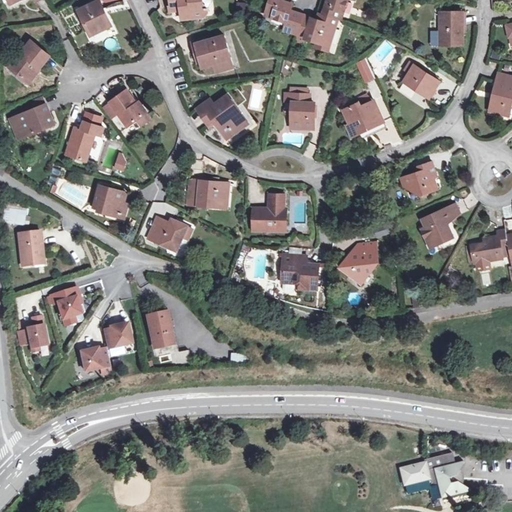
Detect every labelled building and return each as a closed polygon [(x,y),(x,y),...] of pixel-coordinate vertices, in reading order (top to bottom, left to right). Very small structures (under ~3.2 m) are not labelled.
[(181,4),(181,11),(182,18),(204,16),(208,12),(207,7),(203,4),(190,5),(189,0),(170,0),(171,5),(181,4)] [(298,35),(304,16),(291,12),(294,5),(287,2),(279,0),(270,0),(267,12),(273,14),(272,18),(288,23),(285,31),(298,35)] [(351,0),(355,1),(355,0),(327,0),(323,14),(334,17),(338,19),(340,12),(344,13),(348,0),(351,0)] [(92,36),(101,31),(100,27),(109,23),(102,10),(104,9),(100,1),(80,11),(92,36)] [(441,45),(463,45),(463,12),(441,12),(441,45)] [(336,26),(338,19),(334,17),(323,14),(319,13),(316,20),(336,26)] [(336,26),(316,20),(304,16),(298,35),(306,38),(305,39),(330,47),(336,26)] [(12,64),(34,81),(57,53),(35,35),(12,64)] [(192,42),(195,53),(198,52),(201,62),(203,68),(215,64),(232,59),(225,36),(207,40),(206,38),(192,42)] [(367,58),(357,62),(365,80),(375,76),(367,58)] [(234,68),(232,59),(215,64),(217,73),(234,68)] [(406,70),(410,73),(415,65),(411,62),(406,70)] [(441,81),(415,65),(410,73),(404,81),(430,98),(441,81)] [(489,111),(505,115),(508,105),(511,106),(511,103),(511,76),(499,73),(489,111)] [(266,86),(251,85),(250,110),(265,110),(266,86)] [(308,86),(289,86),(289,95),(308,95),(308,86)] [(144,115),(128,93),(126,91),(110,102),(128,127),(136,121),(144,115)] [(130,91),(128,93),(144,115),(148,112),(140,101),(138,102),(130,91)] [(289,95),(283,94),(283,103),(293,103),(292,125),(303,126),(303,128),(314,129),(315,104),(310,104),(310,95),(308,95),(289,95)] [(360,108),(375,101),(368,95),(357,101),(358,105),(360,108)] [(215,106),(202,115),(210,126),(216,122),(225,134),(231,130),(234,133),(247,124),(228,96),(215,106)] [(43,97),(31,102),(34,109),(46,104),(43,97)] [(202,115),(215,106),(211,100),(198,109),(202,115)] [(384,122),(375,101),(360,108),(358,105),(345,111),(351,125),(354,123),(359,133),(368,129),(367,127),(372,125),(373,127),(384,122)] [(11,119),(20,140),(55,124),(46,104),(34,109),(11,119)] [(85,122),(98,126),(101,118),(87,113),(85,122)] [(149,122),(144,115),(136,121),(141,127),(149,122)] [(98,126),(85,122),(82,130),(76,128),(67,155),(87,161),(96,134),(99,135),(101,127),(98,126)] [(122,131),(125,136),(140,128),(136,122),(122,131)] [(368,129),(359,133),(362,140),(387,128),(384,122),(373,127),(372,125),(367,127),(368,129)] [(354,123),(351,125),(347,127),(351,137),(359,133),(354,123)] [(231,130),(225,134),(228,138),(234,133),(231,130)] [(114,169),(123,172),(128,155),(118,152),(114,169)] [(421,172),(408,177),(412,190),(414,197),(439,188),(435,177),(438,176),(433,162),(419,167),(421,172)] [(404,186),(412,190),(408,177),(402,179),(404,186)] [(188,204),(219,207),(220,198),(227,199),(229,184),(190,181),(188,204)] [(120,217),(125,201),(127,193),(100,186),(94,207),(108,211),(107,213),(120,217)] [(254,231),(278,231),(278,226),(287,226),(287,209),(285,209),(286,194),(270,194),(270,208),(254,208),(254,231)] [(125,201),(120,217),(126,219),(130,203),(125,201)] [(424,229),(428,238),(432,237),(435,245),(453,237),(448,225),(446,226),(444,221),(461,213),(457,203),(423,219),(426,228),(424,229)] [(177,251),(183,238),(187,227),(171,220),(169,225),(164,223),(165,221),(158,218),(149,239),(177,251)] [(193,229),(187,227),(183,238),(189,240),(193,229)] [(498,236),(488,238),(488,243),(483,244),(471,246),(474,264),(502,259),(502,257),(510,256),(507,237),(506,230),(498,231),(498,236)] [(36,258),(44,257),(41,231),(19,233),(22,265),(36,263),(36,258)] [(359,254),(350,256),(339,268),(349,276),(350,275),(360,283),(368,273),(370,273),(378,263),(377,255),(378,255),(377,243),(358,245),(359,254)] [(77,267),(88,261),(82,249),(71,255),(77,267)] [(316,289),(317,270),(309,269),(309,272),(302,272),(302,264),(306,265),(307,257),(284,256),(283,264),(285,263),(284,270),(283,270),(282,282),(300,283),(300,288),(316,289)] [(78,289),(52,297),(55,305),(60,304),(66,326),(77,323),(76,317),(83,314),(78,298),(81,297),(78,289)] [(154,349),(173,345),(167,313),(147,317),(154,349)] [(29,331),(19,333),(22,345),(31,343),(33,353),(40,351),(39,347),(49,345),(45,326),(44,326),(43,317),(34,319),(35,328),(29,329),(29,331)] [(112,330),(104,331),(108,349),(133,344),(129,325),(112,328),(112,330)] [(99,349),(82,352),(86,372),(111,367),(107,349),(100,351),(99,349)] [(178,364),(190,364),(189,351),(177,352),(178,364)] [(28,369),(34,367),(32,357),(26,359),(28,369)] [(458,473),(463,462),(454,464),(452,456),(424,462),(425,465),(400,471),(404,487),(428,481),(430,483),(432,485),(435,486),(437,486),(441,500),(471,492),(460,485),(461,483),(461,479),(460,476),(458,473)]
